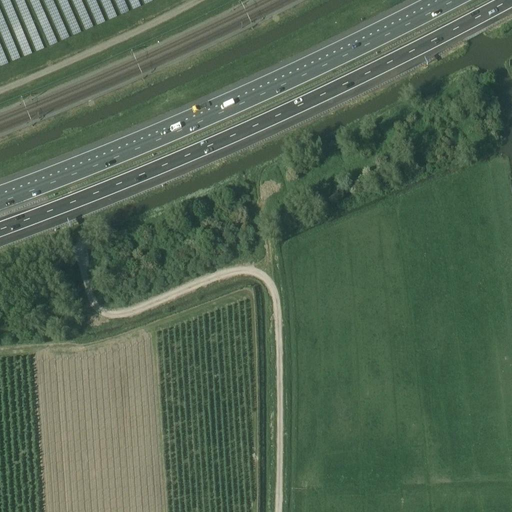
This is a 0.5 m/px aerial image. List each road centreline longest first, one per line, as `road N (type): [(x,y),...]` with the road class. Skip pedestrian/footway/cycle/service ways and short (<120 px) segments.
road 1 (motorway): [(0,229),(258,123),(509,0)]
road 2 (motorway): [(458,0),(336,63),(0,201)]
road 3 (track): [(278,511),(281,316),(266,278),(238,271),(108,321),(94,315),(82,254)]
